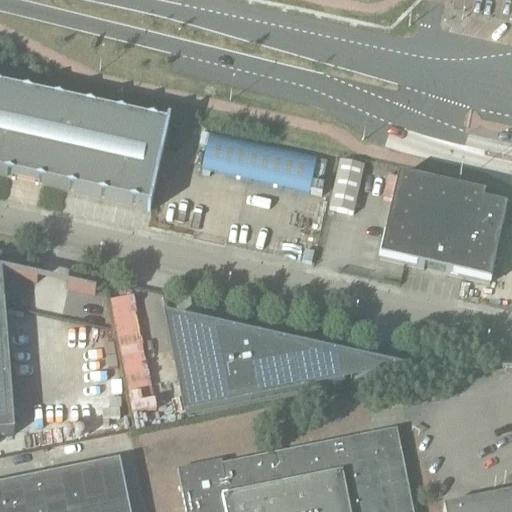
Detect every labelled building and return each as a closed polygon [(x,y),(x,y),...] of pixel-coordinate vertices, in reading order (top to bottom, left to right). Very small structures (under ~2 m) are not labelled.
[(165,127),(164,128),(0,91),(0,177),(146,211),(146,212),(149,213),(168,128),(165,127)] [(208,136),(201,171),(308,195),(316,160),(208,136)] [(357,213),(361,164),(336,162),(332,211),(357,213)] [(378,261),(423,270),(434,273),(435,270),(451,191),(397,179),(378,261)] [(451,191),(435,270),(434,273),(488,285),(505,211),(481,205),(483,198),(451,191)] [(1,273),(0,272),(0,436),(13,436),(0,275),(1,273)] [(131,295),(108,300),(129,396),(152,391),(131,295)] [(299,352),(166,322),(184,414),(350,381),(347,365),(298,354),(299,352)] [(220,463),(176,472),(184,511),(411,511),(397,440),(395,432),(393,432),(371,436),(225,466),(221,467),(220,463)] [(90,470),(98,509),(126,504),(118,464),(90,470)] [(90,470),(63,475),(70,511),(85,511),(98,509),(90,470)] [(35,481),(41,511),(70,511),(63,475),(35,481)] [(41,511),(35,481),(8,486),(12,511),(41,511)] [(0,487),(0,511),(12,511),(8,486),(0,487)] [(511,511),(511,496),(442,511),(441,511),(511,511)]
